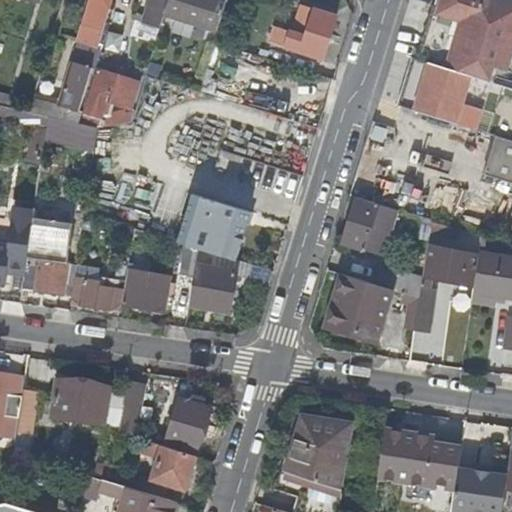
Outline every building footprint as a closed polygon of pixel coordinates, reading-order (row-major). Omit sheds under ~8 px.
[(60,105),(35,97),(31,111),(49,116),(80,123),(83,111),(80,110),(93,68),(96,69),(102,48),(99,47),(112,0),(92,0),(74,62),(61,104),(60,105)] [(134,26),(159,33),(165,14),(169,0),(152,0),(147,17),(137,14),(134,26)] [(169,0),(165,14),(218,30),(226,0),(169,0)] [(433,0),(431,11),(511,36),(511,2),(505,0),(433,0)] [(295,33),(280,28),(275,44),(324,59),(338,16),(304,4),(295,33)] [(506,61),(511,42),(511,36),(431,11),(423,35),(506,61)] [(503,70),(506,61),(423,35),(416,58),(488,81),(489,82),(494,67),(503,70)] [(473,129),(488,81),(416,58),(412,57),(397,105),(473,129)] [(103,121),(109,103),(133,110),(141,83),(99,70),(85,115),(103,121)] [(511,88),(489,82),(488,81),(473,129),(484,133),(502,138),(511,141),(511,88)] [(17,96),(0,92),(0,104),(14,107),(17,96)] [(0,107),(0,116),(48,128),(49,116),(31,111),(14,107),(0,104),(0,107)] [(114,119),(115,124),(132,122),(135,113),(120,115),(120,118),(114,119)] [(489,176),(511,183),(511,141),(502,138),(489,176)] [(215,171),(225,174),(232,152),(221,149),(215,171)] [(238,259),(253,212),(193,193),(179,241),(185,243),(200,247),(215,252),(222,254),(224,254),(237,258),(238,259)] [(383,257),(398,210),(357,197),(342,243),(383,257)] [(0,219),(0,284),(5,285),(7,267),(26,269),(27,262),(31,237),(32,226),(36,205),(16,202),(14,215),(9,215),(8,221),(0,219)] [(95,234),(97,222),(84,220),(82,232),(95,234)] [(454,238),(455,229),(454,228),(432,221),(430,230),(454,238)] [(26,269),(23,288),(35,290),(62,294),(72,232),(32,226),(31,237),(27,262),(26,269)] [(434,278),(475,285),(480,254),(480,252),(429,242),(423,279),(420,299),(415,328),(430,331),(436,287),(433,287),(434,278)] [(179,272),(195,275),(200,247),(185,243),(179,272)] [(215,252),(200,247),(195,275),(189,305),(228,312),(236,270),(212,264),(215,252)] [(511,258),(480,254),(475,285),(474,291),(507,296),(511,296),(511,258)] [(245,278),(270,286),(274,271),(238,259),(237,258),(234,264),(238,266),(240,271),(239,273),(246,275),(245,278)] [(380,266),(374,284),(392,290),(401,293),(420,299),(423,279),(380,266)] [(171,275),(128,268),(125,288),(122,304),(165,310),(171,275)] [(376,339),(392,290),(374,284),(368,282),(342,274),(326,322),(340,327),(368,336),(376,339)] [(97,281),(75,278),(72,303),(121,310),(122,304),(125,288),(118,287),(119,279),(107,277),(106,282),(103,282),(104,277),(98,276),(97,281)] [(23,288),(22,296),(34,298),(35,290),(23,288)] [(507,296),(474,291),(473,301),(496,304),(496,299),(506,301),(507,296)] [(405,327),(415,328),(420,299),(401,293),(399,300),(409,302),(405,327)] [(368,336),(340,327),(338,332),(366,342),(368,336)] [(10,429),(17,430),(23,389),(26,376),(0,372),(0,414),(1,415),(11,416),(10,429)] [(142,377),(127,375),(123,401),(138,404),(142,377)] [(111,386),(58,379),(53,416),(106,424),(111,386)] [(39,391),(23,389),(17,430),(14,452),(29,457),(39,391)] [(192,401),(181,397),(168,439),(199,448),(212,406),(203,404),(205,398),(194,394),(192,401)] [(298,497),(294,511),(337,511),(351,425),(302,416),(279,492),(298,497)] [(379,476),(406,480),(414,427),(405,426),(404,432),(386,429),(379,476)] [(418,428),(414,427),(406,480),(428,484),(428,481),(456,485),(459,467),(462,447),(435,442),(436,437),(417,434),(418,428)] [(186,490),(197,455),(147,440),(143,451),(159,456),(152,479),(167,483),(186,490)] [(511,511),(511,453),(509,475),(502,511),(511,511)] [(98,461),(93,476),(101,479),(110,481),(113,466),(98,461)] [(141,475),(113,466),(110,481),(137,490),(141,475)] [(456,485),(452,511),(453,511),(502,511),(509,475),(459,467),(456,485)] [(152,479),(141,475),(137,490),(162,498),(167,483),(152,479)] [(173,511),(176,502),(162,498),(137,490),(110,481),(101,479),(97,491),(123,498),(119,510),(123,511),(173,511)] [(0,511),(39,511),(6,502),(0,503),(0,511)]
